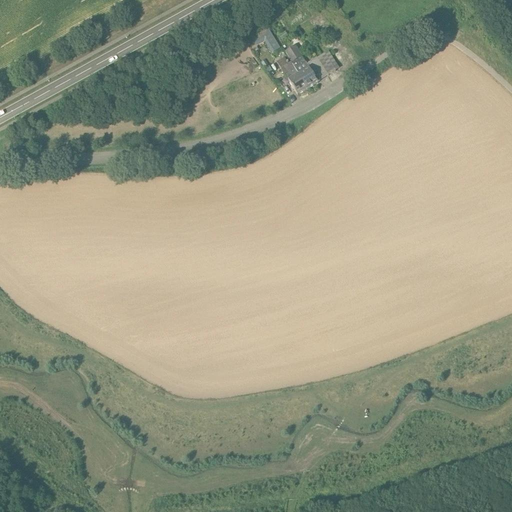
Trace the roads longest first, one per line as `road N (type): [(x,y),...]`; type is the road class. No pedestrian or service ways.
road 1 (track): [(338,381),(210,407),(162,400),(85,349),(26,329),(0,305)]
road 2 (residential): [(0,162),(138,155),(217,141),(347,79)]
road 3 (tertiary): [(0,117),(213,0)]
road 4 (track): [(511,319),(338,381)]
